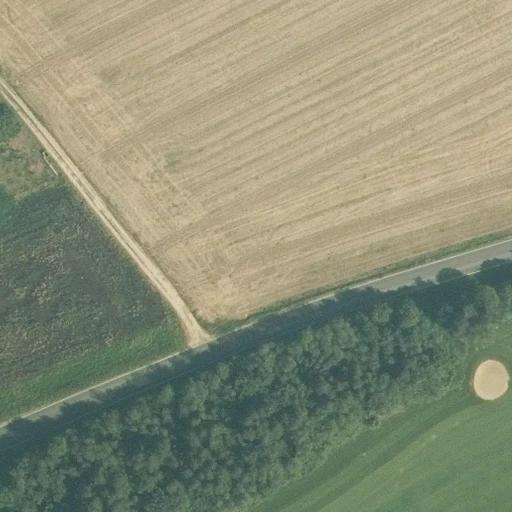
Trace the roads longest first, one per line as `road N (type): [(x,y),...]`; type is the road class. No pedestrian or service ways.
road 1 (unclassified): [(0,442),(213,352),(511,250)]
road 2 (track): [(0,88),(213,352)]
